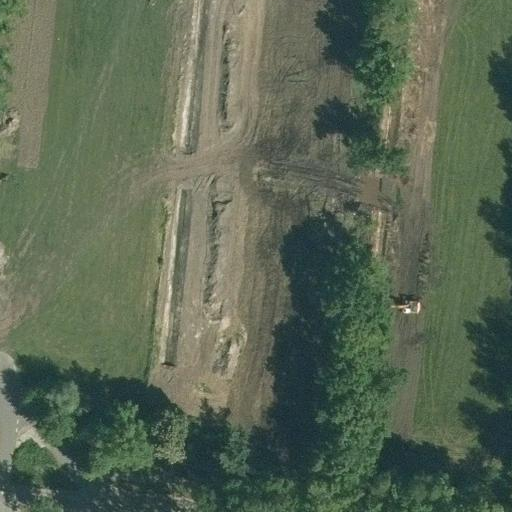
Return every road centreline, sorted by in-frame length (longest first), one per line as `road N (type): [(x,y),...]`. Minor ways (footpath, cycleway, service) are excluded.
road 1 (unclassified): [(0,154),(511,201)]
road 2 (unclassified): [(0,387),(66,463),(119,504)]
